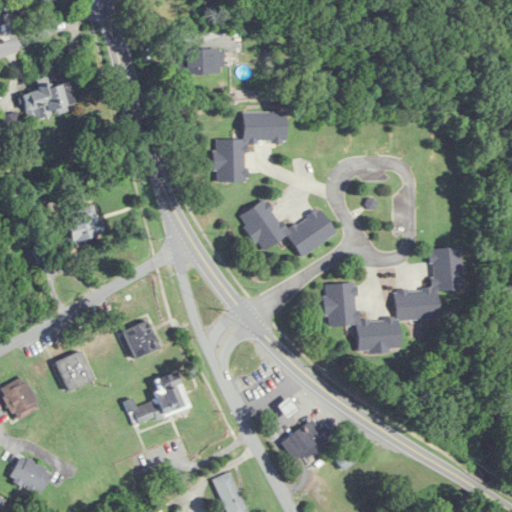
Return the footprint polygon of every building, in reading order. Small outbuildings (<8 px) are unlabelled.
[(60,0),(34,0),(55,10),(60,0)] [(179,74),(212,74),(212,49),(179,49),(179,74)] [(73,109),(66,81),(20,92),(27,121),(73,109)] [(7,135),(21,129),(15,112),(1,118),(7,135)] [(242,140),(214,140),(213,181),(246,182),(246,143),(284,143),(284,114),(243,113),(242,140)] [(335,234),(319,209),(285,229),(266,199),(239,215),(261,251),(286,235),(299,256),(335,234)] [(62,216),(67,242),(101,235),(96,210),(62,216)] [(431,288),(394,289),(395,318),(357,320),(356,283),(324,284),(326,326),(356,325),(357,352),(399,350),(397,320),(437,319),(436,291),(461,290),(459,247),(429,249),(431,288)] [(122,329),(132,358),(157,349),(147,321),(122,329)] [(54,362),(67,391),(93,379),(80,350),(54,362)] [(188,409),(178,373),(152,380),(158,400),(131,407),(136,424),(188,409)] [(22,375),(0,387),(0,392),(16,421),(40,407),(22,375)] [(278,406),(286,417),(296,409),(288,398),(278,406)] [(293,462),(326,442),(313,420),(280,440),(293,462)] [(360,457),(351,445),(335,458),(344,470),(360,457)] [(39,494),(51,471),(21,455),(8,478),(39,494)]
